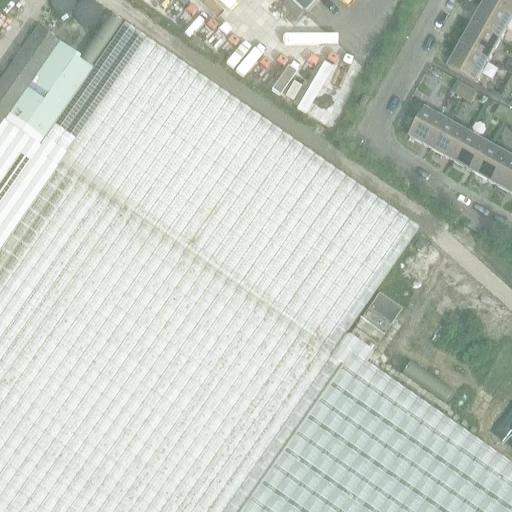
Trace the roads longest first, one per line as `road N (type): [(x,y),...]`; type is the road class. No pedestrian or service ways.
road 1 (unclassified): [(511,233),(375,143),(378,114),(443,0)]
road 2 (unknown): [(239,90),(109,0)]
